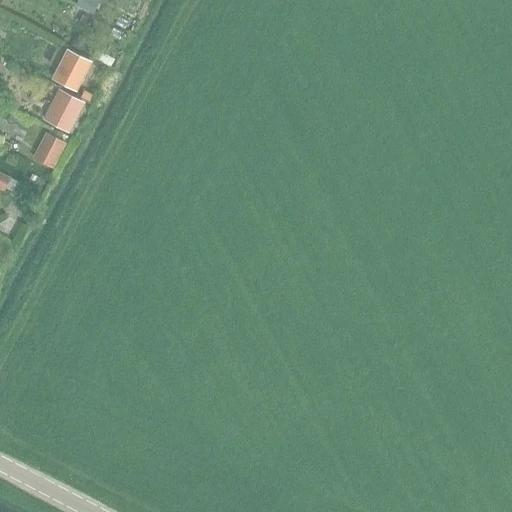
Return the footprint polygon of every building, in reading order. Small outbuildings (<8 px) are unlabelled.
[(78,0),(76,5),(92,13),(98,0),(97,0),(78,0)] [(75,37),(71,46),(80,51),(85,42),(75,37)] [(73,56),(58,86),(74,94),(90,64),(73,56)] [(59,90),(44,119),(69,132),(84,103),(59,90)] [(84,92),(81,98),(89,102),(92,96),(84,92)] [(51,136),(36,163),(51,171),(65,144),(51,136)] [(0,188),(4,191),(10,179),(0,173),(0,188)]
